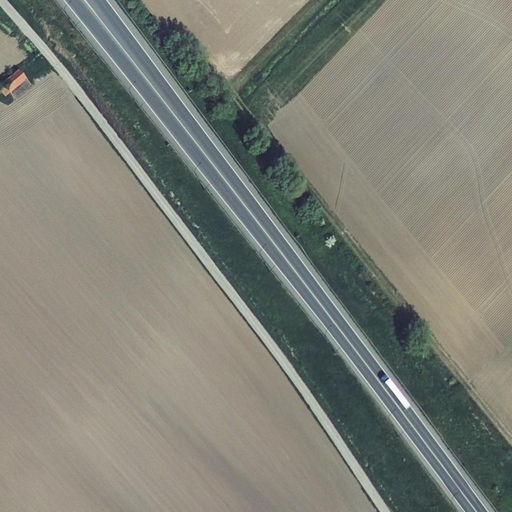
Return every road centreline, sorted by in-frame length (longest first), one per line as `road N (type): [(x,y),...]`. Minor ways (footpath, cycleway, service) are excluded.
road 1 (trunk): [(189,131),(477,511)]
road 2 (trunk): [(75,0),(189,131)]
road 3 (trunk): [(189,131),(92,0)]
